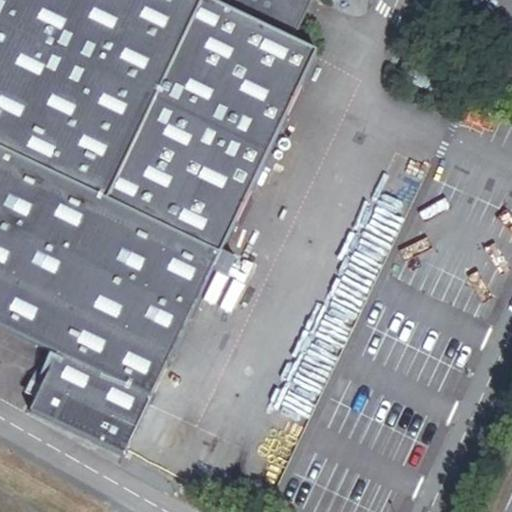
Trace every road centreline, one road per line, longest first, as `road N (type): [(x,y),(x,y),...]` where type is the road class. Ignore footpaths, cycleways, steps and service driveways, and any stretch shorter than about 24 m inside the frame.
road 1 (unclassified): [(389,0),(128,491)]
road 2 (unclassified): [(511,318),(422,511)]
road 3 (unclassified): [(0,418),(128,491)]
